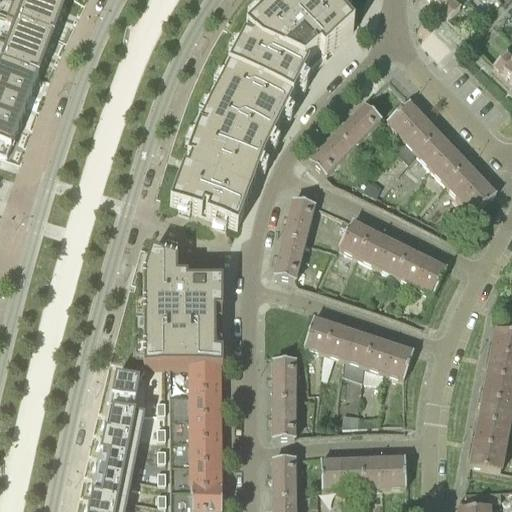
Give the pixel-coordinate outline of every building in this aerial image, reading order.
[(24,0),(23,5),(61,19),(68,0),(24,0)] [(317,0),(283,0),(245,37),(252,44),(251,46),(243,42),(199,129),(170,209),(237,234),(263,162),(308,74),(304,72),(318,59),(323,64),(352,37),(317,0)] [(423,0),(447,25),(460,13),(452,4),(456,0),(423,0)] [(23,5),(15,25),(53,39),(61,19),(23,5)] [(15,25),(7,45),(45,59),(53,39),(15,25)] [(7,45),(0,64),(0,65),(3,67),(6,60),(40,73),(45,59),(7,45)] [(493,70),(511,88),(511,89),(511,63),(505,58),(493,70)] [(0,76),(0,78),(38,92),(45,74),(40,73),(6,60),(0,76)] [(38,92),(0,78),(0,98),(31,110),(38,92)] [(31,110),(0,98),(0,119),(25,129),(31,110)] [(386,130),(401,145),(422,124),(408,109),(386,130)] [(337,140),(353,156),(381,128),(364,112),(337,140)] [(25,129),(0,119),(0,155),(13,160),(25,129)] [(394,155),(407,168),(437,140),(422,124),(401,145),(402,147),(394,155)] [(309,168),(325,185),(353,156),(337,140),(309,168)] [(423,183),(430,176),(451,155),(437,140),(407,168),(409,170),(410,169),(423,183)] [(430,176),(444,191),(466,170),(451,155),(430,176)] [(444,191),(459,206),(480,186),(466,170),(444,191)] [(459,206),(473,221),(495,201),(480,186),(459,206)] [(305,250),(308,241),(315,212),(292,206),(283,244),(305,250)] [(338,255),(358,265),(371,238),(351,228),(338,255)] [(372,272),(375,274),(389,247),(371,238),(358,265),(360,266),(357,273),(368,279),(372,272)] [(273,283),(296,289),(305,250),(283,244),(273,283)] [(375,274),(393,283),(406,256),(389,247),(375,274)] [(151,256),(144,278),(143,278),(143,374),(222,374),(222,356),(215,356),(215,316),(222,316),(222,270),(184,270),(184,276),(176,276),(176,264),(151,256)] [(409,290),(413,292),(426,266),(406,256),(393,283),(389,290),(405,298),(409,290)] [(426,266),(413,292),(432,302),(446,275),(426,266)] [(322,360),(323,360),(333,332),(312,325),(302,355),(308,357),(321,361),(322,360)] [(339,366),(344,367),(352,338),(333,332),(323,360),(334,364),(339,366)] [(490,357),(511,361),(511,337),(494,334),(490,357)] [(344,367),(363,373),(372,345),(352,338),(344,367)] [(382,390),(383,380),(391,351),(372,345),(363,373),(364,374),(363,388),(382,390)] [(385,381),(399,386),(403,387),(412,359),(391,351),(383,380),(385,381)] [(486,380),(511,385),(511,361),(490,357),(486,380)] [(272,406),(293,407),(294,368),(272,367),(272,406)] [(188,402),(219,401),(219,378),(188,378),(188,402)] [(482,404),(511,408),(511,385),(486,380),(482,404)] [(111,402),(109,413),(133,418),(139,385),(116,381),(111,402)] [(188,425),(219,425),(219,401),(188,402),(188,425)] [(477,427),(510,432),(511,421),(511,408),(482,404),(477,427)] [(272,446),(293,446),(293,407),(272,406),(272,446)] [(156,408),(156,420),(165,420),(165,408),(156,408)] [(109,413),(105,436),(131,441),(136,418),(133,418),(109,413)] [(356,433),(357,422),(357,420),(342,419),(340,433),(356,433)] [(357,422),(356,433),(367,433),(366,423),(357,422)] [(189,449),(219,449),(219,425),(188,425),(189,449)] [(473,450),(506,456),(510,432),(477,427),(473,450)] [(157,433),(157,446),(165,446),(165,433),(157,433)] [(105,436),(100,457),(127,462),(131,441),(105,436)] [(220,471),(220,460),(219,449),(189,449),(189,471),(220,471)] [(469,473),(501,479),(506,456),(473,450),(469,473)] [(157,455),(157,468),(166,468),(166,455),(157,455)] [(100,457),(96,478),(122,483),(127,462),(100,457)] [(273,505),(293,504),(293,465),(272,466),(273,505)] [(383,495),(404,495),(405,495),(404,465),(382,466),(383,495)] [(343,497),(363,496),(362,466),(342,467),(343,497)] [(363,496),(383,495),(382,466),(362,466),(363,496)] [(321,498),(343,497),(342,467),(320,468),(321,498)] [(191,496),(220,495),(220,471),(189,471),(189,496),(191,496)] [(157,477),(157,490),(166,490),(166,477),(157,477)] [(96,478),(92,499),(118,504),(122,483),(96,478)] [(190,511),(221,511),(221,495),(220,495),(191,496),(190,511)] [(92,499),(89,511),(116,511),(118,504),(92,499)] [(157,499),(157,511),(165,511),(166,499),(157,499)]
